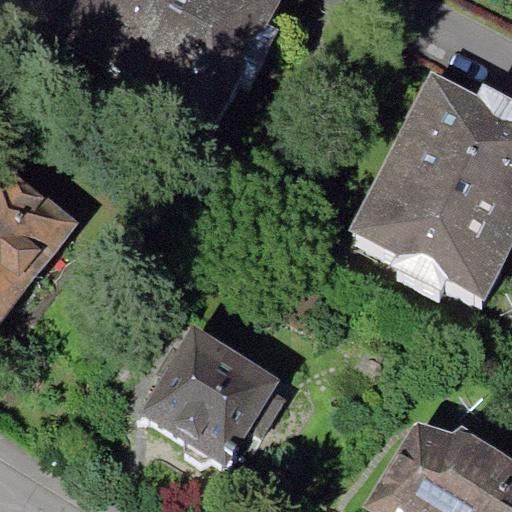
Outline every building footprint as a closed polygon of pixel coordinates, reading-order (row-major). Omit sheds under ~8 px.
[(273,14),(245,0),(233,0),(233,2),(228,0),(78,0),(73,10),(84,16),(61,60),(62,61),(67,52),(108,73),(103,82),(167,116),(172,107),(213,128),(208,137),(210,137),(233,93),(243,98),(263,59),(265,57),(254,51),(273,14)] [(487,276),(501,251),(511,228),(511,133),(479,117),(474,127),(427,103),(426,105),(435,110),(415,149),(406,144),(371,210),(380,215),(360,254),(351,250),(350,252),(398,277),(393,287),(434,309),(439,298),(476,317),(495,280),(487,276)] [(0,320),(61,244),(0,195),(0,320)] [(167,364),(153,387),(165,394),(143,431),(179,452),(179,465),(196,475),(207,470),(218,477),(241,440),(255,448),(276,413),(263,405),(264,403),(188,356),(179,371),(167,364)] [(511,511),(511,489),(458,457),(448,473),(413,452),(374,511),(511,511)]
